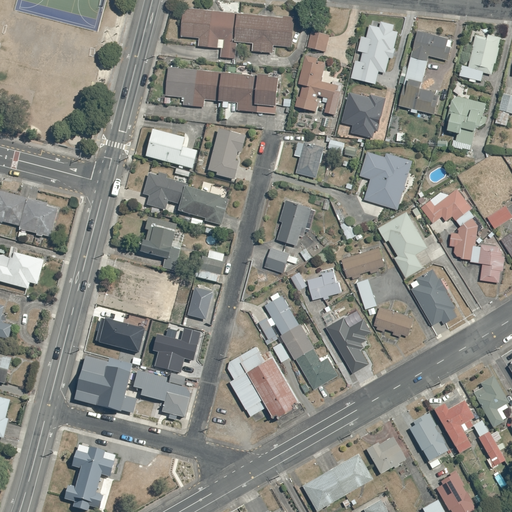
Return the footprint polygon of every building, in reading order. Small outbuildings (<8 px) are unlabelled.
[(215,11),(187,8),(184,37),(201,38),(200,46),(211,47),(223,48),(222,57),(234,58),(236,41),(238,13),(215,11)] [(238,13),(236,41),(255,43),(254,51),(273,53),(274,46),(294,47),(297,19),(238,13)] [(395,31),(396,24),(383,22),(382,27),(371,25),(368,38),(362,37),(359,51),(363,52),(362,62),(356,61),(352,79),(377,83),(379,71),(387,73),(390,57),(395,58),(400,32),(395,31)] [(330,34),(319,31),(315,50),(326,52),(330,34)] [(432,56),(450,61),(453,48),(448,47),(450,39),(418,31),(412,57),(408,74),(401,73),(399,83),(406,85),(401,106),(436,114),(441,93),(424,89),(430,61),(432,56)] [(502,38),(474,31),(471,44),(475,45),(469,67),(463,65),(460,76),(470,79),(469,82),(476,83),(477,80),(482,82),(484,73),(493,75),(502,38)] [(330,64),(304,60),(297,107),(317,110),(319,97),(323,98),(322,102),(326,103),(325,112),(336,114),(341,85),(342,79),(328,77),(330,64)] [(200,70),(171,67),(168,96),(184,97),(183,105),(197,106),(204,107),(205,99),(221,101),(223,72),(200,70)] [(278,106),(290,107),(291,99),(283,98),(284,77),(262,75),(223,72),(221,101),(240,103),(239,110),(277,114),(278,106)] [(353,133),(376,138),(379,120),(382,121),(387,99),(349,92),(343,123),(354,125),(353,133)] [(511,112),(511,95),(504,94),(501,109),(500,110),(498,110),(495,123),(508,126),(511,112)] [(487,104),(454,96),(448,121),(452,122),(450,131),(464,134),(465,128),(480,131),(487,104)] [(220,129),(210,171),(219,173),(218,176),(237,180),(241,161),(237,160),(239,150),(244,151),(247,135),(220,129)] [(186,138),(155,130),(148,157),(193,169),(198,151),(183,147),(186,138)] [(331,152),(357,157),(359,148),(346,145),(347,141),(333,139),(331,152)] [(324,148),(298,142),(295,156),(302,157),(298,173),(317,178),(324,148)] [(386,157),(368,151),(361,176),(372,179),(366,200),(399,210),(413,161),(387,154),(386,157)] [(187,185),(151,174),(145,195),(151,197),(148,205),(165,210),(168,201),(181,205),(180,210),(208,219),(207,221),(221,225),(230,199),(187,185)] [(473,217),(476,216),(472,210),(474,209),(458,188),(447,198),(442,192),(422,207),(434,224),(444,216),(447,221),(454,216),(461,225),(460,234),(453,233),(451,246),(456,247),(455,256),(472,259),(474,246),(477,246),(478,239),(478,232),(481,228),(473,217)] [(0,191),(0,221),(19,227),(18,229),(51,238),(60,208),(26,199),(0,191)] [(314,208),(288,200),(281,221),(285,222),(279,239),(299,245),(305,228),(308,229),(314,208)] [(511,218),(511,213),(507,206),(488,217),(495,229),(511,218)] [(428,248),(408,212),(380,228),(387,241),(389,239),(399,257),(396,258),(406,278),(423,269),(416,255),(428,248)] [(149,231),(144,253),(166,258),(164,267),(177,270),(184,236),(176,234),(178,224),(149,218),(146,230),(149,231)] [(511,234),(503,240),(511,254),(511,234)] [(474,246),(472,259),(472,262),(484,263),(482,280),(501,283),(502,271),(504,272),(506,257),(504,257),(505,250),(477,246),(474,246)] [(299,256),(273,248),(267,268),(285,273),(289,262),(297,264),(299,256)] [(387,268),(381,248),(342,259),(348,279),(387,268)] [(228,255),(207,249),(199,278),(220,284),(228,255)] [(44,261),(15,253),(13,259),(0,255),(0,281),(29,289),(31,283),(38,285),(44,261)] [(461,316),(437,269),(410,282),(433,327),(444,321),(446,324),(461,316)] [(341,293),(335,270),(321,273),(321,277),(309,280),(314,300),(341,293)] [(173,292),(159,289),(161,281),(172,284),(175,275),(161,272),(159,280),(158,280),(137,274),(134,285),(137,286),(133,298),(129,297),(126,307),(143,312),(146,303),(173,311),(176,303),(170,301),(173,292)] [(308,286),(300,273),(292,277),(299,291),(308,286)] [(378,306),(369,279),(357,282),(366,309),(378,306)] [(302,324),(285,296),(282,298),(279,293),(272,297),(275,301),(267,306),(273,316),(259,324),(268,340),(277,335),(272,327),(277,324),(284,335),(282,336),(296,360),(314,391),(339,376),(329,359),(324,362),(316,348),(302,324)] [(6,307),(0,305),(0,336),(10,339),(13,325),(2,322),(6,307)] [(187,325),(208,330),(212,312),(191,307),(187,325)] [(393,334),(402,336),(403,334),(411,336),(416,318),(381,309),(375,329),(386,332),(386,329),(394,331),(393,334)] [(140,319),(127,315),(125,324),(101,318),(95,341),(126,350),(132,327),(138,328),(140,319)] [(362,351),(372,345),(367,338),(373,334),(364,320),(351,327),(346,316),(326,328),(354,375),(371,365),(362,351)] [(277,357),(275,357),(271,350),(263,355),(258,346),(227,364),(236,379),(232,382),(252,417),(267,408),(270,406),(277,418),(282,415),(285,419),(301,409),(299,405),(303,402),(290,380),(289,381),(279,364),(290,359),(281,343),(272,348),(277,357)] [(14,358),(0,354),(0,381),(8,384),(14,358)] [(123,367),(79,355),(68,398),(111,410),(123,367)] [(170,379),(138,370),(133,387),(144,390),(142,395),(165,402),(163,412),(171,414),(170,418),(179,421),(180,416),(185,418),(193,390),(183,387),(186,377),(172,373),(170,379)] [(509,404),(494,377),(483,382),(486,387),(475,393),(494,429),(504,423),(497,410),(509,404)] [(0,437),(5,438),(7,431),(10,419),(7,418),(12,400),(0,396),(0,437)] [(477,423),(475,418),(466,401),(449,410),(446,404),(436,410),(459,455),(473,448),(465,432),(473,428),(489,458),(485,460),(490,469),(505,461),(500,450),(505,448),(502,443),(497,446),(495,442),(502,439),(497,431),(490,434),(483,420),(477,423)] [(442,464),(438,458),(450,451),(429,415),(416,423),(417,425),(411,428),(430,463),(433,469),(442,464)] [(381,475),(395,468),(396,470),(402,466),(401,464),(407,461),(394,436),(368,450),(381,475)] [(108,454),(86,448),(85,454),(77,452),(72,468),(81,470),(79,478),(76,489),(69,487),(69,488),(65,500),(72,501),(70,508),(82,511),(92,511),(93,507),(98,509),(102,496),(97,494),(102,476),(109,478),(114,461),(107,459),(108,454)] [(374,480),(359,455),(304,486),(318,511),(374,480)] [(473,511),(477,510),(455,473),(442,480),(445,485),(438,489),(451,511),(473,511)] [(389,511),(382,500),(364,510),(365,511),(389,511)] [(445,511),(439,500),(423,508),(424,511),(445,511)]
